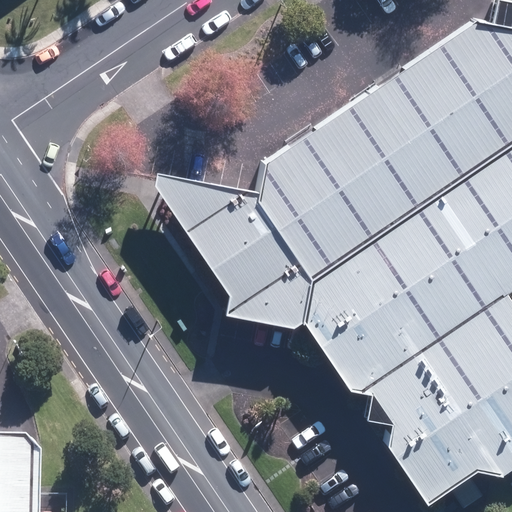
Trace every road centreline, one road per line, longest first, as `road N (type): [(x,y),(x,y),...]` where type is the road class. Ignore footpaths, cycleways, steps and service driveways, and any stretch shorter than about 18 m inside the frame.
road 1 (secondary): [(224,511),(0,181)]
road 2 (residential): [(0,131),(196,0)]
